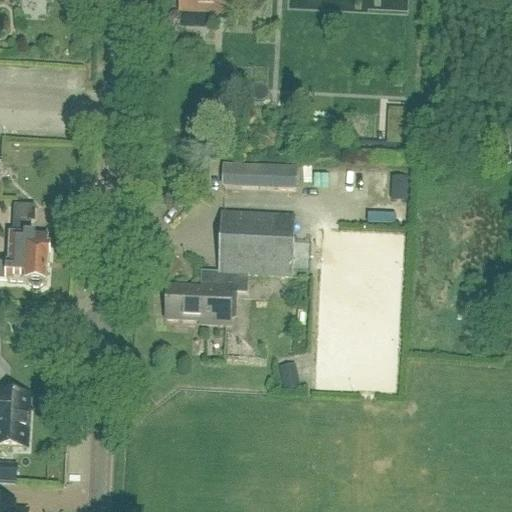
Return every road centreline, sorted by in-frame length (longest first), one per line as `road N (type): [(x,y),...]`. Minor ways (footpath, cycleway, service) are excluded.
road 1 (unclassified): [(107,329),(116,0)]
road 2 (unclassified): [(97,511),(107,329)]
